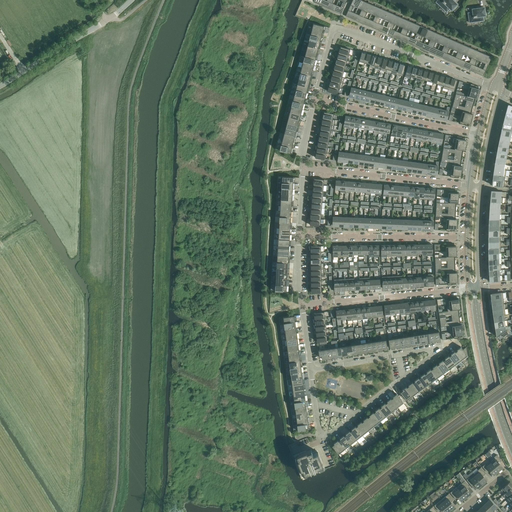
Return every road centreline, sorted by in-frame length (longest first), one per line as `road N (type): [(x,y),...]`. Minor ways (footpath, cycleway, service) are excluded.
road 1 (residential): [(497,86),(334,28)]
road 2 (residential): [(471,184),(303,168)]
road 3 (residential): [(467,237),(299,236)]
road 4 (residential): [(479,134),(315,100)]
road 5 (residential): [(301,304),(466,289)]
road 6 (tertiary): [(0,86),(131,0)]
road 7 (residential): [(324,436),(442,348)]
road 8 (residential): [(311,371),(442,348)]
